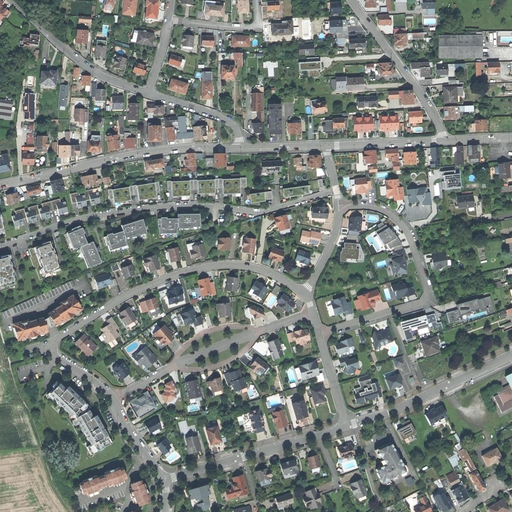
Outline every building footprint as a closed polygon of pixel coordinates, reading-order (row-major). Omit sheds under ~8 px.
[(111,11),(112,7),(113,7),(114,0),(105,0),(104,9),(105,10),(111,11)] [(124,0),(122,13),(135,15),(136,0),(124,0)] [(159,0),(146,0),(145,8),(150,9),(151,7),(158,8),(159,3),(159,0)] [(237,0),(238,5),(239,13),(248,13),(247,0),(237,0)] [(429,9),(434,9),(434,0),(421,0),(422,9),(429,9)] [(209,15),(214,15),(215,2),(207,1),(206,15),(209,15)] [(268,11),(279,10),(278,1),(267,2),(267,5),(268,11)] [(219,16),(222,16),(223,3),(215,2),(214,15),(219,16)] [(337,15),(337,14),(341,13),(340,8),(340,2),(327,3),(328,7),(330,7),(330,14),(333,14),(333,15),(337,15)] [(6,10),(1,6),(0,6),(0,20),(4,16),(5,18),(9,13),(6,10)] [(378,25),(388,25),(388,21),(388,15),(378,16),(378,17),(377,17),(377,20),(378,20),(378,23),(378,25)] [(341,20),(329,21),(330,33),(336,33),(342,33),(341,20)] [(272,35),(291,34),(292,34),(292,28),(292,21),(283,22),(283,24),(272,25),(272,27),(272,35)] [(131,41),(152,45),(153,40),(154,34),(135,29),(133,39),(132,38),(131,41)] [(81,43),(86,44),(88,31),(78,30),(76,43),(81,43)] [(29,44),(38,46),(39,36),(35,35),(31,34),(30,39),(29,44)] [(182,47),(192,48),(193,36),(189,36),(189,35),(183,34),(183,35),(182,42),(183,42),(182,47)] [(405,34),(394,35),(394,42),(394,46),(399,46),(402,46),(405,46),(405,40),(405,34)] [(438,58),(482,58),(482,36),(438,35),(438,58)] [(206,37),(202,36),(201,46),(213,46),(213,37),(206,37)] [(232,46),(249,46),(249,37),(239,37),(232,37),(232,46)] [(29,46),(29,44),(30,39),(22,38),(22,42),(20,41),(19,46),(24,47),(24,45),(29,46)] [(365,39),(349,40),(349,43),(350,48),(365,47),(365,43),(365,39)] [(299,55),(314,54),(313,44),(298,45),(299,55)] [(100,58),(104,58),(105,53),(106,49),(106,47),(96,46),(95,57),(100,58)] [(179,67),(179,66),(181,60),(182,58),(171,55),(169,59),(168,64),(172,65),(175,66),(179,67)] [(126,59),(117,57),(116,59),(115,59),(113,65),(115,65),(114,67),(119,69),(123,70),(126,59)] [(321,70),(320,62),(319,62),(307,62),(298,63),(299,71),(308,71),(317,70),(321,70)] [(390,62),(379,63),(380,75),(392,74),(392,70),(391,68),(390,62)] [(498,62),(487,62),(487,73),(495,72),(499,72),(498,62)] [(138,74),(144,75),(146,67),(135,63),(133,72),(138,74)] [(440,77),(448,76),(447,64),(436,65),(436,75),(438,75),(440,75),(440,77)] [(234,74),(234,69),(234,66),(221,66),(221,79),(228,79),(234,79),(234,74)] [(428,68),(419,69),(420,76),(429,76),(428,68)] [(50,84),(55,85),(55,78),(57,78),(58,74),(56,74),(56,72),(53,72),(50,71),(50,72),(47,72),(47,73),(42,72),(41,83),(46,84),(46,85),(50,85),(50,84)] [(202,72),(202,82),(212,82),(212,72),(202,72)] [(81,84),(81,85),(90,85),(91,76),(86,76),(82,76),(82,80),(80,80),(80,83),(81,84)] [(337,90),(347,90),(346,79),(346,77),(336,78),(336,80),(337,89),(337,90)] [(347,90),(362,89),(361,82),(363,82),(362,78),(346,79),(347,90)] [(169,89),(185,93),(188,84),(172,79),(171,84),(169,89)] [(206,99),(211,99),(212,82),(202,82),(202,99),(206,99)] [(58,106),(66,107),(67,91),(67,89),(67,86),(60,85),(58,106)] [(456,102),(456,96),(456,87),(451,88),(443,88),(444,96),(444,103),(456,102)] [(96,100),(105,101),(106,90),(101,90),(101,89),(99,89),(96,89),(96,100)] [(412,90),(398,91),(399,97),(403,97),(403,105),(413,104),(412,97),(412,90)] [(257,112),(263,111),(262,93),(253,93),(251,94),(252,103),(252,104),(252,112),(257,112)] [(112,109),(124,109),(124,96),(117,96),(112,96),(112,109)] [(376,107),(376,97),(357,98),(358,105),(362,105),(362,107),(365,107),(370,106),(370,107),(376,107)] [(6,100),(0,100),(0,102),(0,118),(3,119),(10,120),(13,101),(6,100)] [(318,112),(327,110),(325,102),(321,102),(320,102),(316,103),(312,104),(313,113),(318,112)] [(132,119),(139,119),(140,103),(134,103),(130,103),(130,110),(130,113),(128,113),(128,115),(132,115),(132,119)] [(277,134),(281,134),(281,121),(282,121),(282,117),(281,117),(280,104),(269,105),(269,111),(267,111),(267,115),(269,115),(269,124),(268,124),(268,128),(270,128),(270,134),(277,134)] [(154,114),(163,114),(163,106),(157,106),(156,106),(154,105),(147,105),(147,112),(154,112),(154,114)] [(459,116),(459,112),(459,109),(457,109),(457,106),(444,107),(444,114),(444,119),(457,119),(456,116),(459,116)] [(79,122),(84,122),(84,121),(88,122),(88,112),(84,112),(84,109),(75,109),(75,122),(79,122)] [(409,123),(421,122),(421,118),(421,111),(408,112),(409,123)] [(178,126),(179,133),(187,133),(185,116),(177,117),(178,126)] [(383,118),(379,118),(379,121),(379,127),(379,130),(383,130),(385,130),(385,131),(392,131),(392,129),(394,129),(398,129),(397,118),(394,118),(394,116),(383,116),(383,118)] [(178,126),(177,117),(165,119),(166,128),(174,127),(178,126)] [(332,120),(325,120),(325,124),(322,126),(322,131),(326,133),(331,133),(336,132),(336,127),(348,127),(347,117),(332,118),(332,120)] [(359,131),(359,132),(366,132),(366,130),(368,130),(372,130),(372,127),(372,121),(372,119),(368,119),(368,117),(356,117),(356,119),(353,119),(354,131),(357,131),(359,131)] [(295,133),(301,133),(301,123),(300,123),(300,120),(295,120),(296,123),(288,123),(288,133),(291,133),(291,134),(295,133)] [(475,123),(471,123),(471,127),(472,131),(486,130),(486,120),(475,121),(475,123)] [(155,140),(161,140),(161,125),(153,125),(153,123),(148,123),(148,141),(155,140)] [(264,133),(263,123),(258,123),(256,123),(253,123),(254,128),(254,133),(257,133),(264,133)] [(200,139),(206,138),(205,126),(194,127),(195,139),(200,139)] [(175,139),(174,135),(174,132),(174,127),(166,128),(167,140),(175,139)] [(53,151),(57,151),(58,138),(58,136),(54,136),(54,130),(49,130),(49,138),(53,138),(53,151)] [(113,149),(119,148),(119,142),(121,142),(120,139),(118,140),(117,135),(112,136),(112,133),(108,133),(108,136),(106,137),(108,150),(113,149)] [(46,142),(47,135),(37,135),(37,150),(40,150),(42,150),(42,151),(43,152),(44,152),(45,152),(46,151),(46,150),(46,146),(48,146),(49,142),(46,142)] [(35,147),(35,137),(28,137),(28,144),(26,144),(26,148),(35,147)] [(94,151),(99,152),(100,139),(100,138),(96,138),(95,140),(92,140),(88,140),(88,151),(94,151)] [(128,138),(125,138),(125,149),(130,149),(134,149),(134,143),(135,143),(135,138),(128,138)] [(70,157),(70,155),(70,145),(70,144),(67,144),(67,145),(60,145),(60,157),(65,157),(70,157)] [(79,155),(80,144),(78,144),(78,145),(70,145),(70,155),(76,155),(79,155)] [(477,159),(480,159),(479,155),(480,155),(480,152),(479,152),(479,147),(473,147),(468,147),(469,160),(471,160),(471,162),(478,162),(477,159)] [(435,168),(440,168),(439,148),(433,148),(431,149),(432,154),(430,154),(430,157),(432,157),(432,161),(435,161),(435,168)] [(28,153),(28,151),(23,151),(23,163),(28,163),(34,162),(34,153),(28,153)] [(386,159),(398,158),(398,151),(389,151),(385,151),(386,159)] [(366,165),(376,164),(375,152),(369,152),(365,152),(365,157),(363,158),(363,161),(366,161),(366,165)] [(7,153),(1,154),(2,158),(0,158),(0,170),(2,170),(5,170),(10,169),(7,153)] [(419,158),(416,159),(415,153),(409,153),(404,154),(405,159),(403,159),(403,161),(399,161),(399,163),(399,168),(403,168),(403,162),(405,162),(405,165),(416,164),(416,162),(419,162),(419,158)] [(181,173),(196,172),(195,154),(188,155),(188,157),(188,161),(185,162),(185,167),(189,167),(189,170),(181,170),(181,173)] [(214,168),(226,168),(226,159),(226,155),(214,155),(214,159),(214,167),(214,168)] [(317,170),(320,170),(320,157),(315,157),(314,156),(313,156),(312,156),(311,157),(310,157),(310,162),(308,162),(309,167),(310,167),(310,169),(317,168),(317,170)] [(206,168),(214,167),(214,159),(206,159),(206,168)] [(154,169),(164,167),(163,160),(149,162),(145,163),(146,172),(154,171),(154,169)] [(279,167),(281,167),(281,162),(271,162),(262,163),(263,173),(267,173),(267,174),(272,174),(272,173),(279,173),(279,167)] [(508,170),(511,169),(511,163),(498,164),(499,180),(509,179),(508,174),(508,170)] [(453,188),(455,187),(455,188),(460,188),(459,170),(440,172),(440,177),(443,177),(444,183),(445,183),(445,186),(445,189),(453,188)] [(82,178),(83,188),(102,185),(101,180),(97,180),(96,175),(94,176),(82,178)] [(246,186),(246,179),(240,179),(231,180),(232,194),(237,193),(240,193),(240,188),(240,187),(246,186)] [(367,193),(367,190),(371,189),(370,182),(366,183),(365,179),(354,180),(355,195),(362,194),(367,193)] [(50,195),(64,192),(62,180),(56,181),(51,183),(52,186),(48,187),(50,195)] [(215,188),(219,188),(219,180),(214,180),(214,181),(206,181),(207,193),(211,193),(215,193),(215,189),(215,188)] [(226,194),(232,194),(231,180),(222,180),(219,180),(219,188),(222,188),(222,189),(223,194),(226,194)] [(389,180),(384,181),(386,198),(389,197),(392,195),(393,196),(394,202),(397,201),(404,201),(403,188),(398,189),(397,180),(392,181),(390,180),(389,180)] [(190,189),(194,189),(194,181),(189,181),(189,182),(181,182),(181,196),(185,196),(190,196),(190,191),(190,189)] [(201,194),(207,193),(206,181),(197,182),(197,181),(194,181),(194,189),(197,189),(198,190),(198,194),(201,194)] [(176,196),(181,196),(181,182),(171,183),(171,182),(167,182),(168,190),(171,190),(172,192),(172,196),(176,196)] [(154,183),(155,184),(145,185),(148,199),(154,198),(157,198),(156,193),(156,191),(160,191),(159,183),(154,183)] [(142,200),(148,199),(145,185),(137,187),(137,186),(133,187),(134,195),(138,194),(138,196),(139,201),(142,200)] [(39,192),(40,192),(39,186),(32,188),(26,189),(27,193),(28,197),(30,197),(40,194),(39,192)] [(302,196),(309,194),(308,186),(296,188),(297,197),(302,196)] [(130,195),(134,195),(133,187),(129,187),(129,188),(120,189),(122,202),(127,201),(131,200),(130,197),(130,195)] [(291,198),(297,197),(296,188),(283,190),(285,199),(291,198)] [(116,203),(122,202),(120,189),(112,191),(112,190),(108,191),(109,199),(113,198),(113,200),(114,203),(116,203)] [(414,190),(407,191),(408,204),(412,204),(413,202),(415,202),(417,202),(417,203),(422,203),(422,206),(431,205),(430,193),(426,194),(426,189),(420,190),(419,190),(414,191),(414,190)] [(84,193),(85,197),(86,202),(90,201),(91,207),(96,206),(96,205),(97,205),(100,204),(98,194),(94,195),(93,191),(84,193)] [(265,201),(273,200),(271,192),(268,193),(250,195),(251,204),(260,203),(265,202),(265,201)] [(18,201),(20,200),(19,196),(17,196),(16,193),(12,194),(6,195),(8,205),(19,202),(18,201)] [(79,193),(70,195),(72,205),(77,204),(78,210),(80,209),(83,209),(82,208),(87,207),(86,202),(85,197),(80,197),(79,193)] [(466,208),(474,207),(472,196),(457,198),(459,209),(466,208)] [(60,200),(51,203),(53,212),(58,211),(59,217),(62,216),(64,215),(63,215),(68,213),(65,203),(61,204),(60,200)] [(43,209),(38,210),(40,216),(41,220),(46,219),(46,220),(48,220),(50,219),(49,213),(53,212),(51,203),(42,205),(43,209)] [(30,213),(25,214),(27,219),(28,224),(32,223),(33,224),(35,223),(37,223),(36,217),(40,216),(38,210),(37,206),(29,209),(30,213)] [(324,224),(324,219),(326,219),(327,214),(327,209),(326,209),(326,208),(317,207),(317,208),(312,208),(311,218),(314,218),(314,223),(324,224)] [(22,221),(27,219),(25,214),(24,210),(15,212),(16,216),(12,218),(15,228),(19,227),(19,228),(22,227),(24,226),(22,221)] [(183,230),(200,229),(200,221),(197,221),(197,214),(188,214),(188,211),(186,211),(184,211),(184,215),(178,215),(177,220),(178,228),(183,229),(183,230)] [(178,235),(178,228),(177,220),(171,220),(171,216),(168,216),(166,216),(166,220),(158,220),(158,229),(159,229),(159,235),(178,235)] [(286,216),(275,218),(276,219),(274,220),(275,223),(276,225),(277,225),(279,231),(289,229),(286,216)] [(349,226),(348,236),(356,236),(358,236),(358,232),(360,231),(362,231),(364,230),(365,220),(364,218),(356,217),(356,219),(352,218),(350,219),(350,222),(351,222),(351,224),(350,226),(349,226)] [(99,256),(149,240),(142,219),(131,223),(130,220),(128,220),(126,221),(127,224),(121,226),(111,229),(90,236),(89,231),(86,224),(71,230),(72,232),(66,234),(82,271),(102,263),(100,259),(99,256)] [(502,230),(511,228),(511,223),(511,222),(511,220),(497,223),(497,225),(501,225),(502,230)] [(389,249),(401,245),(397,237),(396,238),(394,235),(393,233),(392,233),(391,231),(390,231),(388,228),(387,229),(385,226),(384,226),(382,223),(377,226),(379,229),(375,232),(383,246),(386,244),(389,249)] [(306,242),(318,245),(320,239),(321,234),(311,232),(310,233),(302,231),(300,240),(306,242)] [(363,263),(364,257),(356,236),(348,236),(347,236),(346,244),(344,244),(343,249),(341,249),(341,252),(340,252),(339,254),(339,262),(345,262),(345,259),(345,256),(357,257),(357,260),(357,262),(363,263)] [(223,250),(230,250),(229,238),(219,239),(219,241),(217,241),(217,250),(220,249),(220,251),(223,250)] [(247,253),(253,254),(255,240),(245,239),(244,240),(244,239),(242,248),(243,248),(243,253),(247,253)] [(52,249),(49,243),(46,244),(42,245),(42,246),(29,251),(31,258),(30,258),(35,271),(36,270),(40,281),(61,274),(57,263),(58,262),(53,249),(52,249)] [(202,245),(192,247),(193,251),(189,252),(191,259),(194,258),(194,259),(198,258),(205,256),(202,245)] [(177,248),(168,250),(171,263),(175,262),(180,261),(177,248)] [(275,261),(280,262),(283,253),(272,248),(268,258),(272,259),(271,261),(273,261),(275,262),(275,261)] [(401,275),(406,273),(404,266),(403,264),(403,262),(405,261),(403,258),(406,257),(403,249),(393,252),(394,256),(391,257),(392,261),(393,265),(390,265),(393,275),(401,273),(401,275)] [(310,260),(308,259),(310,255),(298,251),(295,260),(300,262),(299,263),(305,265),(305,264),(308,265),(309,262),(310,260)] [(442,267),(447,266),(446,258),(444,258),(443,252),(432,254),(434,261),(433,261),(433,263),(432,263),(430,264),(431,266),(432,269),(435,268),(436,271),(440,270),(442,267)] [(0,292),(17,288),(14,277),(15,276),(11,263),(10,263),(8,256),(5,257),(1,258),(1,259),(0,259),(0,292)] [(155,256),(144,260),(147,267),(148,266),(150,272),(155,271),(160,269),(155,256)] [(111,266),(114,272),(120,269),(118,263),(111,266)] [(131,265),(121,269),(125,279),(129,277),(134,275),(131,265)] [(115,279),(111,281),(109,274),(95,279),(98,289),(103,287),(103,288),(107,287),(107,285),(109,284),(111,289),(113,288),(118,286),(115,279)] [(228,278),(225,291),(235,293),(238,279),(233,278),(228,278)] [(198,281),(202,296),(211,294),(212,296),(216,295),(215,292),(213,283),(209,284),(208,279),(202,281),(198,281)] [(252,294),(261,299),(267,290),(266,289),(267,288),(260,283),(256,281),(251,289),(254,291),(252,294)] [(407,297),(415,295),(412,284),(405,286),(404,284),(399,286),(399,284),(391,287),(392,290),(394,291),(396,297),(402,295),(403,296),(407,295),(407,296),(407,297)] [(276,285),(271,293),(275,296),(280,288),(276,285)] [(169,305),(174,304),(176,305),(177,304),(179,301),(183,299),(182,295),(184,294),(181,287),(177,288),(174,289),(175,292),(172,292),(171,291),(168,292),(169,293),(166,294),(165,295),(168,305),(169,305)] [(372,307),(372,306),(373,306),(374,303),(374,302),(380,300),(377,291),(357,297),(358,300),(354,302),(356,310),(361,308),(361,311),(367,309),(372,307)] [(287,298),(283,294),(280,298),(281,298),(277,302),(279,304),(278,305),(285,311),(285,310),(288,311),(294,304),(289,299),(287,297),(287,298)] [(71,316),(72,317),(76,314),(75,313),(78,311),(79,312),(82,310),(78,305),(77,305),(75,302),(76,301),(72,296),(59,304),(61,306),(48,314),(56,327),(57,326),(60,325),(59,324),(62,322),(63,323),(67,320),(67,318),(69,317),(71,316)] [(477,299),(456,305),(457,310),(446,313),(449,323),(461,320),(460,316),(467,314),(466,313),(479,309),(480,310),(487,308),(489,312),(494,311),(490,296),(477,300),(477,299)] [(350,302),(346,304),(344,297),(333,301),(334,304),(331,305),(334,316),(337,315),(339,314),(339,313),(344,312),(345,316),(353,313),(350,302)] [(149,300),(145,302),(149,311),(158,308),(154,298),(149,300)] [(145,302),(139,304),(143,313),(149,311),(145,302)] [(224,318),(231,317),(229,304),(216,305),(216,312),(219,311),(220,318),(224,318)] [(262,317),(263,314),(262,310),(253,307),(248,308),(250,315),(252,316),(254,320),(262,317)] [(122,323),(125,321),(127,326),(136,320),(129,308),(123,311),(120,314),(121,316),(119,317),(122,323)] [(507,315),(511,313),(511,308),(500,313),(501,316),(507,314),(507,315)] [(187,314),(183,315),(180,316),(184,324),(186,323),(187,325),(190,323),(193,322),(194,323),(195,327),(203,324),(199,316),(195,317),(192,310),(186,312),(187,314)] [(431,323),(436,321),(434,314),(426,316),(425,316),(417,318),(418,319),(415,319),(415,318),(401,322),(406,340),(413,338),(410,328),(431,323)] [(34,336),(36,336),(40,335),(40,334),(43,333),(44,334),(48,333),(44,318),(29,322),(28,320),(13,325),(14,329),(15,328),(16,332),(15,332),(18,342),(22,341),(21,339),(25,338),(25,339),(29,338),(31,336),(33,336),(34,336)] [(102,336),(107,343),(110,342),(119,336),(115,330),(119,328),(112,318),(107,322),(109,325),(105,328),(102,330),(104,334),(102,336)] [(174,338),(171,335),(172,334),(165,325),(153,334),(156,338),(154,340),(161,349),(169,342),(174,338)] [(294,335),(295,341),(296,344),(299,343),(300,345),(306,344),(305,341),(309,340),(306,330),(301,332),(301,331),(297,332),(294,332),(295,334),(293,334),(294,335)] [(379,347),(393,341),(389,331),(382,334),(380,334),(379,335),(376,334),(374,333),(372,338),(375,345),(379,347)] [(289,342),(295,341),(294,335),(293,335),(292,333),(287,335),(289,342)] [(75,343),(88,357),(97,348),(90,340),(88,342),(87,340),(83,336),(78,340),(75,343)] [(439,351),(437,344),(438,344),(436,337),(419,343),(421,348),(423,347),(425,356),(433,353),(439,351)] [(348,351),(347,348),(354,346),(352,338),(347,340),(345,341),(345,342),(341,344),(335,346),(338,355),(348,351)] [(272,341),(267,342),(273,360),(284,356),(277,339),(272,341)] [(153,354),(152,354),(145,347),(133,357),(139,365),(142,362),(144,364),(147,368),(152,364),(158,359),(153,354)] [(356,369),(359,368),(357,362),(355,363),(354,359),(348,361),(347,357),(338,359),(340,366),(345,365),(346,368),(344,372),(346,374),(348,375),(354,373),(356,369)] [(395,367),(402,364),(400,357),(393,360),(395,367)] [(251,363),(248,367),(255,372),(257,370),(262,373),(267,366),(257,358),(254,361),(253,360),(251,363)] [(126,375),(130,372),(123,363),(119,366),(118,365),(113,369),(114,371),(114,375),(118,376),(121,376),(123,379),(126,377),(127,376),(126,375)] [(301,376),(303,375),(304,379),(315,376),(318,375),(318,374),(317,369),(315,363),(310,365),(310,363),(298,366),(301,376)] [(264,375),(265,376),(270,368),(267,366),(262,373),(264,375)] [(226,373),(224,374),(228,386),(232,385),(235,392),(238,393),(240,392),(240,389),(247,387),(246,385),(247,383),(245,382),(244,380),(242,381),(241,378),(238,370),(233,372),(233,371),(229,373),(226,374),(226,373)] [(322,373),(318,374),(318,375),(315,376),(317,382),(324,380),(322,373)] [(511,373),(505,377),(505,378),(506,377),(509,385),(497,391),(498,395),(493,397),(501,413),(511,407),(511,373)] [(370,400),(368,396),(370,396),(371,396),(373,396),(374,399),(377,398),(378,398),(378,396),(381,395),(379,387),(375,388),(374,383),(371,384),(368,375),(359,378),(360,382),(358,382),(360,388),(354,389),(355,394),(356,395),(357,394),(359,399),(355,400),(356,404),(365,402),(364,401),(366,401),(370,400)] [(385,380),(389,390),(394,388),(393,387),(395,387),(397,386),(397,387),(402,385),(397,375),(385,380)] [(214,381),(207,382),(208,387),(209,387),(211,397),(223,394),(220,378),(216,379),(213,379),(214,381)] [(91,455),(115,441),(107,427),(100,414),(98,415),(92,405),(83,395),(71,384),(70,385),(64,380),(59,385),(57,382),(42,397),(64,418),(65,417),(71,423),(84,445),(85,444),(91,455)] [(165,392),(161,395),(166,403),(176,397),(173,393),(178,390),(175,386),(174,387),(171,381),(167,383),(165,385),(166,387),(167,389),(164,391),(165,392)] [(191,382),(186,383),(187,392),(186,392),(188,398),(189,398),(189,399),(201,396),(198,382),(193,383),(192,383),(191,382)] [(314,404),(324,401),(322,395),(322,393),(324,392),(322,386),(310,389),(314,404)] [(137,419),(156,408),(147,393),(139,397),(128,403),(137,419)] [(302,402),(303,401),(302,396),(290,400),(296,420),(301,418),(307,417),(302,402)] [(430,426),(447,417),(441,407),(436,409),(435,410),(434,409),(430,410),(431,412),(425,415),(430,426)] [(249,413),(254,432),(254,433),(257,432),(264,430),(262,424),(264,424),(261,415),(260,415),(258,409),(249,412),(249,413)] [(282,411),(272,414),(272,416),(271,416),(273,423),(275,423),(276,429),(282,427),(286,426),(282,411)] [(252,433),(254,432),(249,413),(241,415),(245,430),(250,428),(252,433)] [(149,434),(160,428),(156,419),(145,425),(147,430),(149,434)] [(410,424),(404,427),(402,428),(397,430),(402,440),(415,433),(410,424)] [(217,427),(206,430),(210,445),(215,443),(221,442),(217,427)] [(375,435),(379,441),(387,436),(383,430),(375,435)] [(197,436),(186,439),(188,447),(187,448),(189,454),(200,451),(201,451),(197,436)] [(167,452),(170,449),(167,445),(169,443),(166,439),(156,447),(159,450),(164,456),(167,453),(167,452)] [(458,451),(464,446),(460,442),(455,447),(458,451)] [(346,459),(352,457),(351,452),(353,451),(351,443),(345,445),(346,448),(344,448),(342,449),(341,448),(337,449),(340,459),(345,458),(346,459)] [(383,483),(405,472),(402,467),(403,466),(398,458),(396,459),(393,453),(395,452),(390,443),(387,445),(387,444),(383,446),(374,451),(378,458),(380,457),(382,460),(379,462),(382,466),(375,470),(377,473),(376,473),(380,480),(382,479),(383,483)] [(470,471),(476,468),(464,448),(459,451),(470,471)] [(482,456),(488,465),(495,462),(502,458),(496,448),(482,456)] [(453,467),(462,463),(457,452),(448,457),(453,467)] [(311,470),(320,467),(316,456),(312,457),(307,458),(308,461),(306,466),(310,468),(311,470)] [(297,471),(297,470),(294,460),(288,462),(280,465),(283,475),(289,473),(290,475),(297,473),(297,471)] [(122,479),(126,477),(123,469),(119,470),(118,469),(113,471),(113,469),(106,472),(107,473),(104,474),(105,476),(97,478),(97,477),(94,478),(93,476),(87,479),(87,480),(82,482),(83,483),(79,485),(83,493),(86,492),(87,495),(88,494),(97,491),(102,489),(101,487),(108,485),(108,487),(113,485),(122,481),(123,481),(122,479)] [(256,472),(259,481),(269,478),(272,477),(270,470),(267,471),(266,469),(261,470),(256,472)] [(485,488),(486,488),(476,471),(470,474),(479,491),(481,490),(482,490),(483,491),(484,490),(485,490),(485,488)] [(451,484),(459,479),(457,475),(448,479),(451,484)] [(232,487),(232,488),(225,490),(228,499),(248,493),(242,476),(233,479),(235,484),(233,484),(233,485),(232,487)] [(148,502),(147,499),(148,499),(146,493),(147,492),(145,486),(144,487),(143,484),(141,484),(140,481),(131,484),(132,488),(130,488),(132,493),(135,502),(136,503),(138,502),(139,506),(148,502)] [(357,499),(366,495),(360,481),(354,483),(351,485),(352,487),(350,487),(353,495),(355,495),(357,499)] [(452,490),(458,502),(462,499),(468,497),(462,486),(462,485),(461,483),(458,485),(459,487),(452,490)] [(208,503),(206,495),(209,493),(207,485),(196,488),(189,491),(191,499),(195,498),(198,506),(199,508),(200,509),(203,510),(205,509),(207,508),(208,506),(208,503)] [(306,497),(302,499),(305,507),(310,505),(312,510),(320,506),(319,503),(320,502),(317,495),(316,495),(314,492),(313,489),(305,493),(306,497)] [(285,495),(275,498),(276,501),(278,506),(282,505),(283,508),(288,506),(288,505),(293,503),(290,493),(286,495),(287,496),(285,496),(285,495)] [(433,496),(436,503),(441,501),(437,494),(433,496)] [(443,511),(452,507),(447,497),(441,501),(436,503),(439,508),(440,507),(441,509),(443,511)] [(488,508),(490,511),(505,511),(508,510),(502,500),(493,505),(488,508)] [(429,511),(431,511),(427,503),(423,505),(414,510),(414,511),(429,511)]
